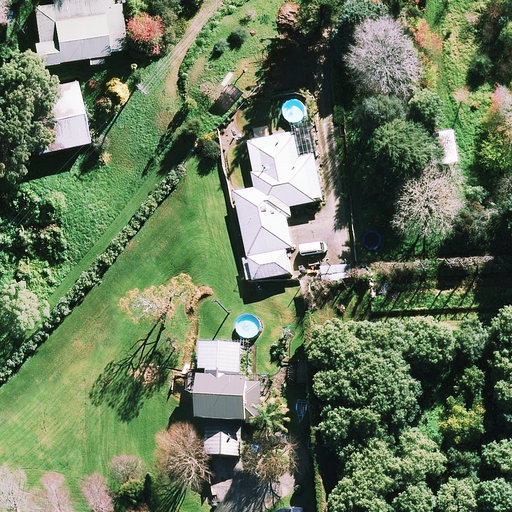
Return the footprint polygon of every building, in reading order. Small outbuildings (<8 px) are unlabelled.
[(44,0),(35,1),(43,59),(89,53),(90,62),(104,60),(103,50),(127,47),(120,0),(44,0)] [(88,145),(77,86),(25,95),(36,155),(88,145)] [(290,247),(296,246),(290,218),(297,217),(295,206),(327,200),(313,130),(252,142),(261,188),(239,193),(257,280),(295,273),(290,247)] [(208,374),(199,373),(197,390),(208,391),(207,417),(211,417),(209,454),(245,456),(247,420),(264,421),(267,378),(247,376),(249,344),(210,341),(208,374)] [(314,382),(312,362),(295,363),(297,383),(314,382)]
